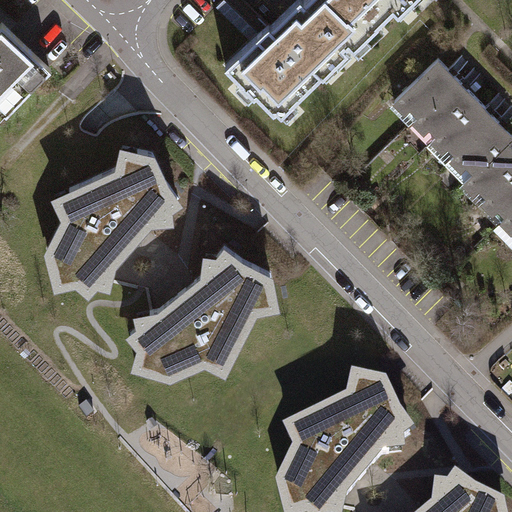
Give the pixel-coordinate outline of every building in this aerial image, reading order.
[(298,0),(227,70),(281,121),(321,78),(325,82),(352,57),(346,51),(349,48),(355,53),(381,29),(378,26),(393,12),(398,17),(415,3),(412,0),(305,0),(303,2),(300,0),(298,0)] [(0,119),(2,121),(56,70),(5,21),(0,26),(0,119)] [(493,231),(511,248),(511,145),(509,143),(511,140),(511,133),(439,59),(392,105),(431,144),(426,148),(463,184),(459,187),(499,223),(493,231)] [(152,149),(121,143),(116,162),(56,193),(63,213),(48,249),(57,283),(77,279),(88,288),(95,279),(107,282),(111,260),(149,215),(168,213),(168,201),(176,193),(164,175),(152,149)] [(240,255),(222,242),(215,251),(204,250),(201,269),(182,286),(159,306),(136,312),(138,322),(128,330),(139,342),(133,363),(168,373),(203,356),(223,366),(253,303),(275,298),(268,268),(240,255)] [(383,385),(352,378),(347,399),(284,427),(294,448),(278,485),(284,511),(340,511),(344,497),(380,453),(401,449),(399,438),(408,431),(395,412),(383,385)] [(471,490),(453,477),(446,487),(434,486),(432,504),(422,511),(500,511),(499,503),(471,490)]
